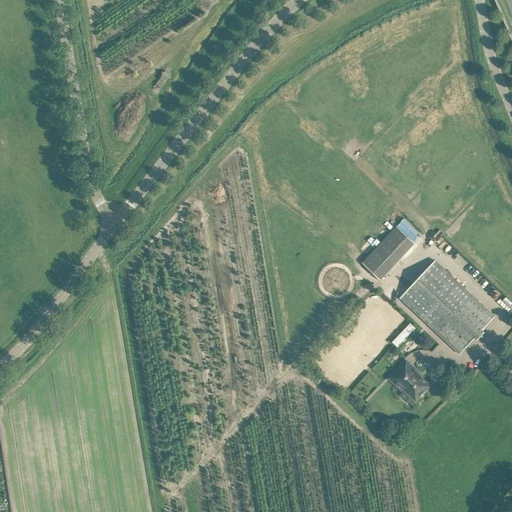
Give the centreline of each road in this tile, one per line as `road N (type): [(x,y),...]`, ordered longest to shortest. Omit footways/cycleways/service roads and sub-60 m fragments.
road 1 (unclassified): [(116,220),(302,0)]
road 2 (unclassified): [(116,220),(93,188),(60,0)]
road 3 (unclassified): [(0,367),(32,337),(116,220)]
